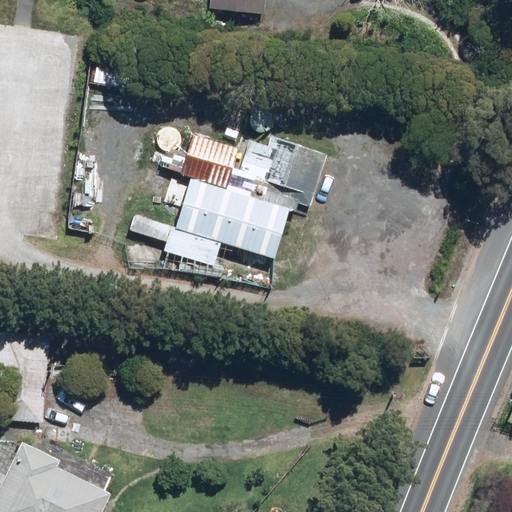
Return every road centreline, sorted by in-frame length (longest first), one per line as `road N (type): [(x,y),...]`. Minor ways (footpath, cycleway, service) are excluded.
road 1 (unknown): [(497,345),(87,284),(25,267),(7,256),(0,236)]
road 2 (secondary): [(431,511),(511,308)]
